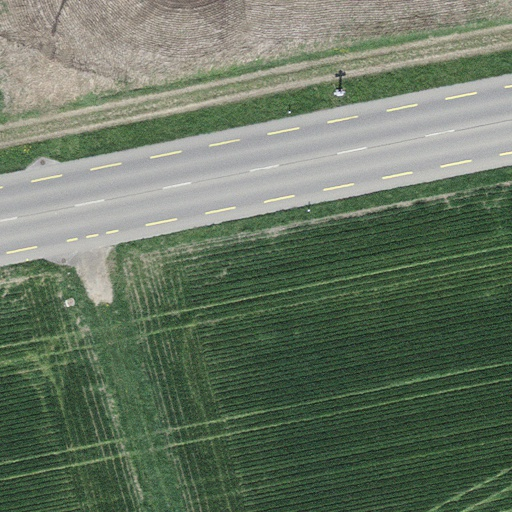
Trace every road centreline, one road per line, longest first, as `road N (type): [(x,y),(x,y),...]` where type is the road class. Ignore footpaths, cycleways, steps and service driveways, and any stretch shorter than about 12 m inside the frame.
road 1 (track): [(0,135),(511,33)]
road 2 (primary): [(511,121),(0,222)]
